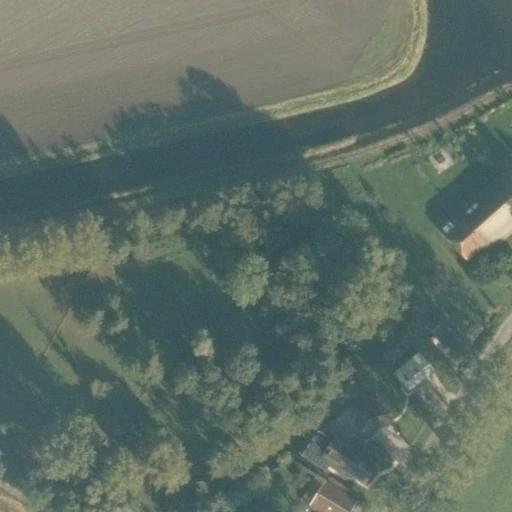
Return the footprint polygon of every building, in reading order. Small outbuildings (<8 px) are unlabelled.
[(511,229),(511,192),(500,179),(459,217),(463,221),(444,238),(467,262),(485,245),(489,248),(500,238),(501,239),(511,229)] [(222,282),(255,313),(263,306),(229,274),(222,282)] [(451,337),(443,345),(447,349),(451,354),(460,346),(451,337)] [(408,393),(434,373),(419,354),(393,374),(408,393)] [(363,412),(366,421),(391,414),(382,383),(365,388),(367,395),(354,399),(358,413),(363,412)] [(325,473),(329,467),(343,476),(345,473),(364,485),(375,468),(383,454),(366,444),(360,453),(335,436),(332,442),(317,432),(301,457),(325,473)] [(348,511),(356,501),(325,482),(310,506),(319,511),(348,511)]
